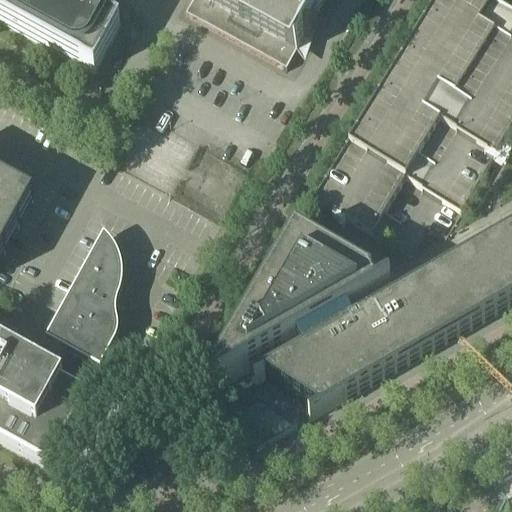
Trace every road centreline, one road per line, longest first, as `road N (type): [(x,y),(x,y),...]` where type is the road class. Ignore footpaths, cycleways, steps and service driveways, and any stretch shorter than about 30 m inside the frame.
road 1 (tertiary): [(511,384),(283,511)]
road 2 (unclassified): [(0,71),(96,119),(161,14),(136,0)]
road 3 (tertiary): [(358,511),(511,424)]
road 4 (unknown): [(127,69),(265,148)]
road 5 (unknown): [(96,119),(229,203)]
road 6 (unknown): [(0,314),(25,293),(83,184)]
road 7 (unknown): [(83,184),(193,247)]
